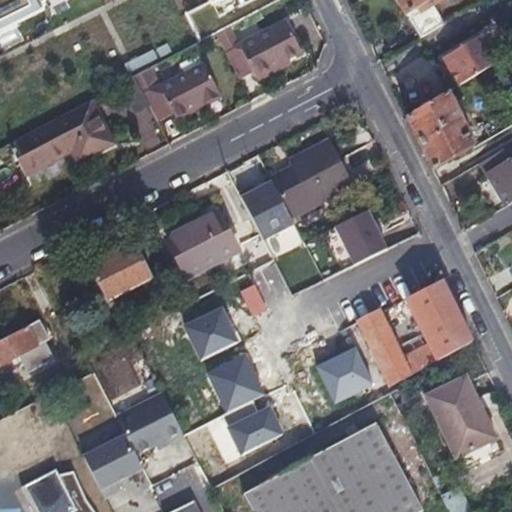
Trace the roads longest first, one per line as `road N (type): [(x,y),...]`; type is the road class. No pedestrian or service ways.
road 1 (residential): [(0,260),(359,73)]
road 2 (residential): [(511,378),(359,73)]
